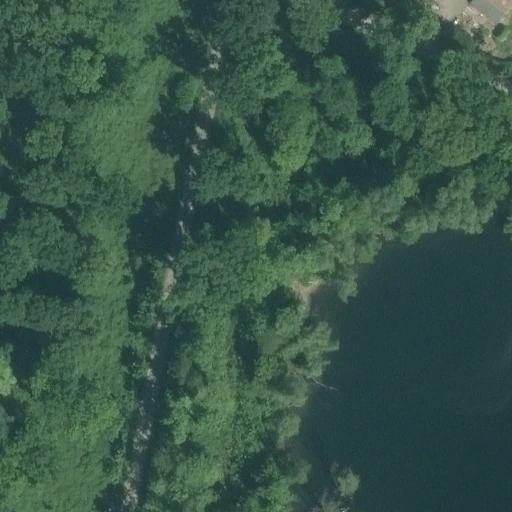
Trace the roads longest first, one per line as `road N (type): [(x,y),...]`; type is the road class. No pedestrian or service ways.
road 1 (unclassified): [(122,511),(234,0)]
road 2 (unclassified): [(359,0),(511,88)]
